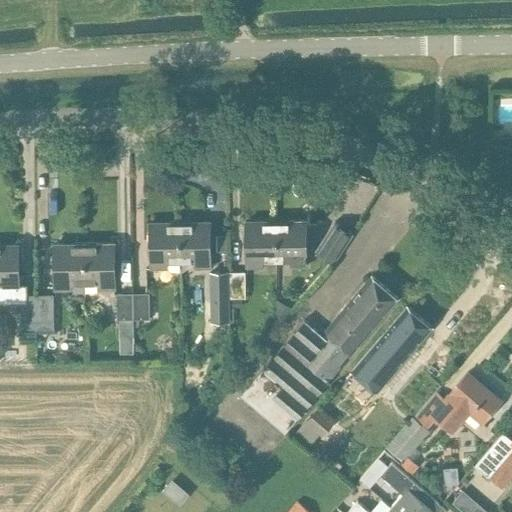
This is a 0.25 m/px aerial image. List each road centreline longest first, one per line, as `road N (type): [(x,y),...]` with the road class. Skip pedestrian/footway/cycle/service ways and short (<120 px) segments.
road 1 (residential): [(511,252),(394,164),(319,134),(145,112),(0,123)]
road 2 (tertiary): [(0,66),(238,50),(511,46)]
